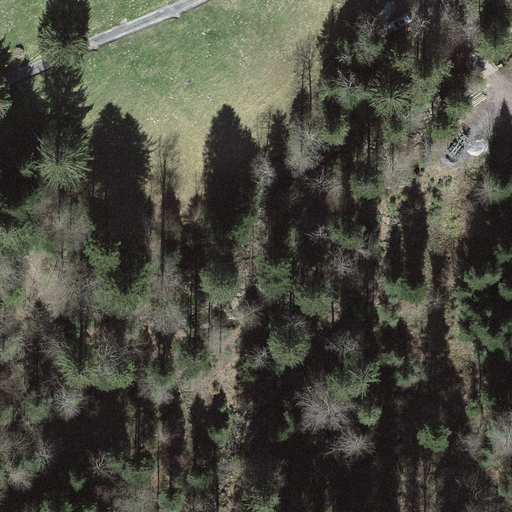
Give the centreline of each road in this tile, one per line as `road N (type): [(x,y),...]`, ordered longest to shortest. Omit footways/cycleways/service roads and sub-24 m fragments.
road 1 (track): [(0,86),(181,0)]
road 2 (track): [(511,93),(486,77),(460,44),(443,0)]
